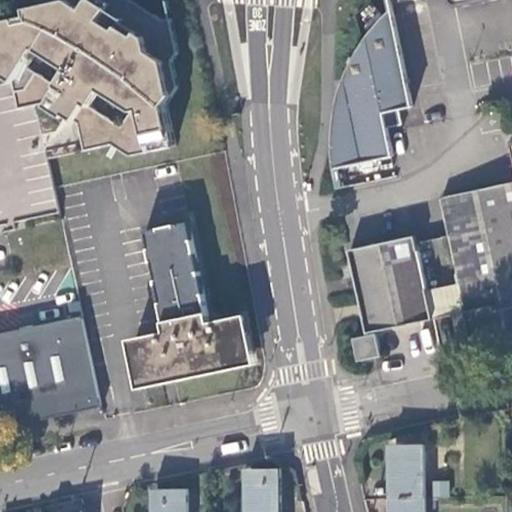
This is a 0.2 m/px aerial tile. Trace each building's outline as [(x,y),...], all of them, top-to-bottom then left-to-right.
[(39,0),(41,5),(27,9),(29,15),(2,21),(0,24),(0,231),(3,232),(16,230),(15,222),(61,212),(56,188),(49,158),(113,144),(132,156),(175,146),(167,104),(178,87),(173,60),(178,53),(172,17),(163,19),(133,0),(39,0)] [(340,192),(337,173),(393,161),(388,131),(403,129),(398,114),(413,112),(390,0),(387,0),(390,16),(385,21),(373,35),(362,49),(354,62),(349,75),(346,84),(350,108),(338,110),(336,119),(334,133),(334,148),(336,185),(337,193),(340,192)] [(511,0),(456,0),(458,6),(464,11),(503,4),(511,2),(511,0)] [(350,108),(346,84),(344,88),(342,97),(340,105),(338,110),(350,108)] [(511,184),(475,193),(490,266),(425,280),(434,323),(466,317),(472,346),(511,337),(511,184)] [(490,266),(475,193),(443,199),(450,237),(417,244),(425,280),(490,266)] [(134,340),(144,382),(177,375),(250,360),(241,316),(210,322),(187,223),(142,233),(166,332),(134,340)] [(351,252),(360,295),(425,280),(417,244),(416,238),(351,252)] [(360,295),(366,327),(374,326),(377,337),(379,337),(378,335),(434,323),(425,280),(360,295)] [(0,423),(6,428),(103,408),(83,315),(0,332),(0,423)] [(360,366),(382,360),(377,340),(355,344),(360,366)] [(397,452),(397,498),(433,498),(436,498),(436,453),(397,452)] [(252,511),(277,511),(277,476),(252,476),(252,511)] [(160,511),(184,511),(185,496),(160,496),(160,511)] [(433,498),(397,498),(397,511),(423,511),(423,509),(433,509),(433,498)]
